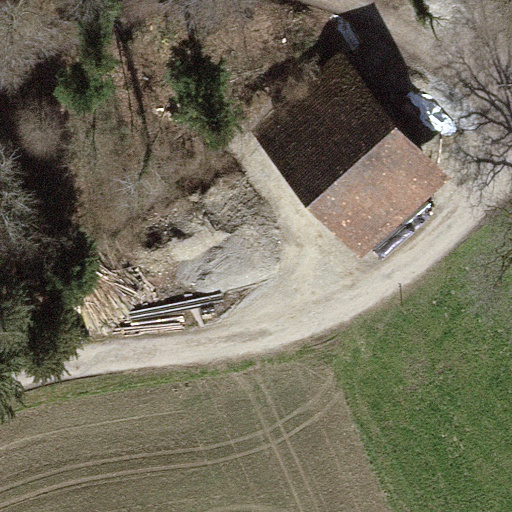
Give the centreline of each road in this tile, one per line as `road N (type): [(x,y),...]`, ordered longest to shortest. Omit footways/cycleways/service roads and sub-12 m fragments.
road 1 (track): [(0,372),(71,358),(214,351),(307,330),(375,292),(511,181)]
road 2 (track): [(170,0),(0,55)]
road 3 (track): [(489,87),(388,18),(342,0)]
